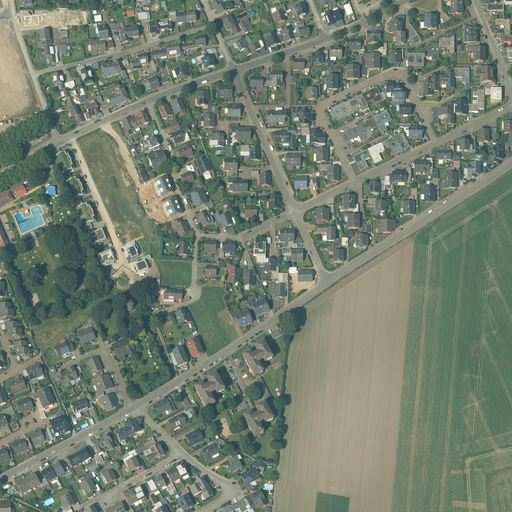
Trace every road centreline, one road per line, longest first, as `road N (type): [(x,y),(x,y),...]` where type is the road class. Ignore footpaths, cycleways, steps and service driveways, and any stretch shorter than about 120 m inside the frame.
road 1 (residential): [(353,182),(320,106),(381,76),(402,73),(435,143)]
road 2 (residential): [(511,161),(325,281)]
road 3 (residential): [(31,75),(213,25)]
road 4 (residential): [(294,211),(233,70)]
road 5 (residential): [(134,407),(0,479)]
road 6 (residential): [(147,101),(197,235)]
road 7 (residential): [(71,136),(126,264)]
road 8 (residential): [(325,281),(227,351)]
